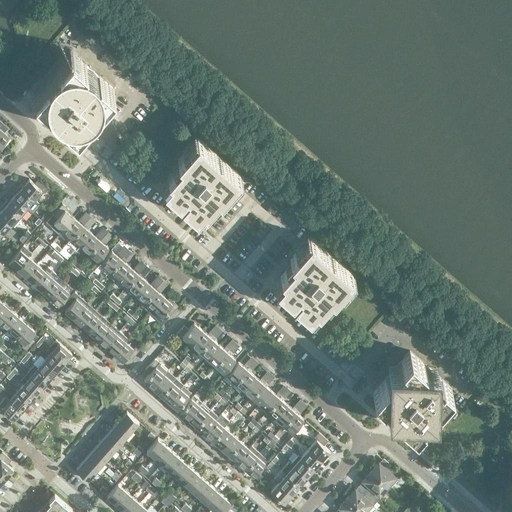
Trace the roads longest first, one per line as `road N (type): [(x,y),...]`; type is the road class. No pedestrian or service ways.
road 1 (unclassified): [(110,0),(511,351)]
road 2 (residential): [(195,298),(26,147)]
road 3 (residential): [(361,441),(195,298)]
road 4 (residential): [(273,511),(121,382)]
road 5 (residential): [(464,511),(387,442),(361,441)]
